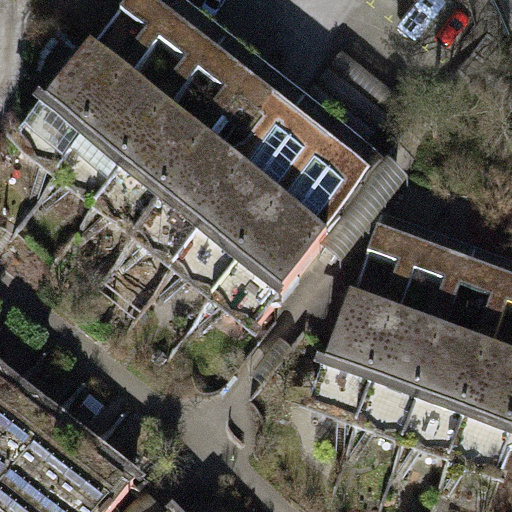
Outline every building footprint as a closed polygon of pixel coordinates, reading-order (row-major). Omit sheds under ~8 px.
[(186,60),(140,23),(45,146),(91,180),(186,60)] [(224,91),(186,60),(91,180),(129,211),(224,91)] [(260,120),(224,91),(129,211),(167,240),(260,120)] [(300,150),(260,120),(167,240),(206,271),(300,150)] [(340,180),(300,150),(206,271),(245,303),(340,180)] [(387,217),(340,180),(245,303),(292,339),(387,217)] [(429,281),(384,264),(331,408),(374,427),(429,281)] [(475,298),(429,281),(374,427),(420,445),(475,298)] [(511,350),(511,311),(475,298),(420,445),(470,463),(511,350)] [(511,350),(470,463),(511,478),(511,350)] [(0,447),(27,413),(0,395),(0,447)] [(0,447),(0,511),(18,511),(72,447),(27,413),(0,447)] [(18,511),(78,511),(108,476),(72,447),(18,511)] [(133,511),(141,502),(108,476),(78,511),(133,511)]
